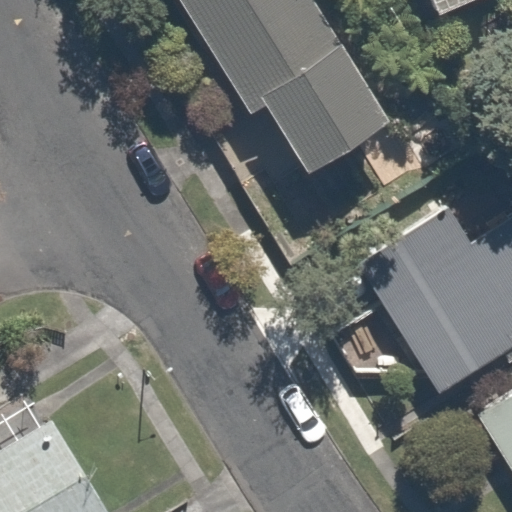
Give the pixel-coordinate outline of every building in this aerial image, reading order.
[(282,0),(155,0),(233,126),(248,117),(289,184),(387,124),(336,41),(315,53),(282,0)] [(429,0),(441,26),(496,0),(429,0)] [(331,275),(410,412),(511,353),(511,222),(449,258),(427,220),(331,275)] [(511,511),(511,387),(432,433),(477,511),(511,511)] [(66,511),(33,450),(0,467),(0,511),(66,511)]
